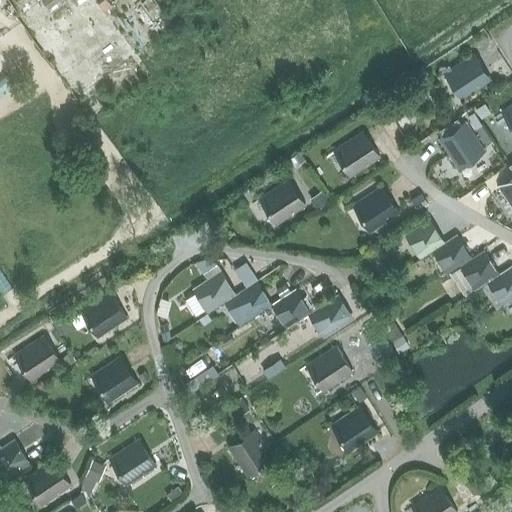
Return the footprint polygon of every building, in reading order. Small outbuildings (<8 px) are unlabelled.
[(463,97),(488,80),(472,56),(447,72),(463,97)] [(415,104),(427,97),(417,80),(384,100),(391,113),(398,109),(400,112),(415,103),(415,104)] [(484,103),(475,109),(481,118),(490,112),(484,103)] [(458,166),(482,149),(460,116),(435,132),(458,166)] [(352,174),(377,158),(361,133),(336,149),(352,174)] [(486,158),(495,171),(509,162),(500,148),(486,158)] [(278,222),(303,206),(287,181),(262,198),(278,222)] [(511,204),(511,181),(501,189),(511,204)] [(371,229),(397,213),(380,188),(355,204),(371,229)] [(310,199),(317,210),(330,201),(323,190),(310,199)] [(445,242),(430,218),(405,234),(421,259),(432,251),(432,250),(445,242)] [(473,257),(457,234),(445,242),(432,250),(432,251),(448,274),(460,267),(459,266),(473,257)] [(500,273),(484,249),(473,257),(459,266),(460,267),(475,290),(487,282),(500,273)] [(232,295),(236,293),(217,264),(203,273),(207,279),(187,292),(203,316),(232,297),(233,296),(232,295)] [(511,265),(500,273),(487,282),(502,306),(511,299),(511,265)] [(272,303),(256,280),(236,293),(232,295),(233,296),(232,297),(247,321),(271,305),(271,304),(272,303)] [(312,311),(311,311),(296,287),(272,303),(271,304),(271,305),(287,328),(311,313),(310,312),(312,311)] [(99,335),(124,318),(108,293),(83,310),(99,335)] [(310,312),(311,313),(326,336),(351,320),(335,295),(311,311),(312,311),(310,312)] [(389,340),(402,334),(394,318),(381,324),(389,340)] [(367,344),(379,362),(395,351),(383,333),(367,344)] [(33,379),(58,362),(42,337),(17,354),(33,379)] [(325,389),(350,372),(334,348),(309,364),(325,389)] [(110,400),(135,383),(119,358),(94,375),(110,400)] [(350,449),(375,433),(359,408),(334,424),(350,449)] [(246,473),(271,457),(255,432),(230,448),(246,473)] [(4,445),(2,446),(2,447),(0,448),(0,471),(4,478),(5,479),(30,463),(14,439),(4,445)] [(128,482),(153,466),(137,441),(112,458),(128,482)] [(85,474),(96,480),(99,481),(106,466),(105,465),(92,459),(85,474)] [(44,503),(68,487),(52,462),(27,478),(44,503)] [(418,511),(454,511),(439,489),(414,505),(418,511)] [(303,491),(288,501),(295,511),(296,511),(311,502),(303,491)]
